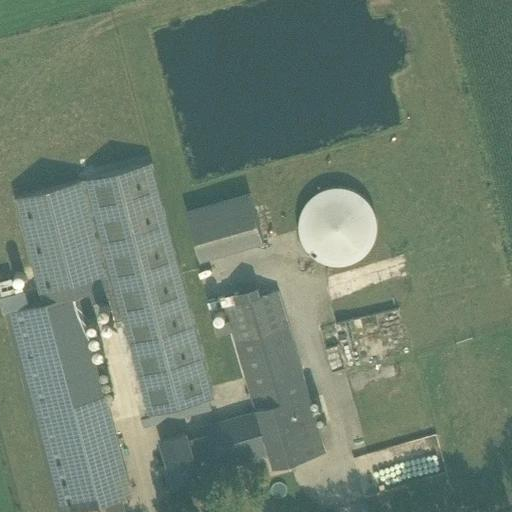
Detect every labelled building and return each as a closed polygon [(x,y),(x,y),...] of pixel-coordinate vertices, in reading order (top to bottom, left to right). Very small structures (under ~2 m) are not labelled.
[(215,396),(153,162),(87,179),(15,197),(42,303),(29,306),(17,309),(70,511),(72,511),(122,499),(131,497),(81,306),(109,298),(115,321),(141,416),(215,396)] [(355,190),(342,187),(330,187),(318,192),(307,201),(301,212),(297,225),(299,237),(304,247),(312,257),(322,262),(335,265),(347,264),(359,259),(369,251),(374,240),(377,228),(376,216),(371,206),(364,197),(355,190)] [(258,191),(192,208),(205,257),(271,240),(258,191)] [(17,309),(29,306),(25,290),(1,296),(5,313),(17,309)] [(288,324),(278,290),(225,306),(235,340),(247,382),(250,391),(255,410),(227,419),(162,438),(171,470),(168,471),(173,490),(200,482),(194,464),(215,458),(217,467),(271,452),(275,466),(325,452),(319,433),(288,324)] [(122,499),(105,503),(107,511),(112,511),(124,509),(122,499)]
